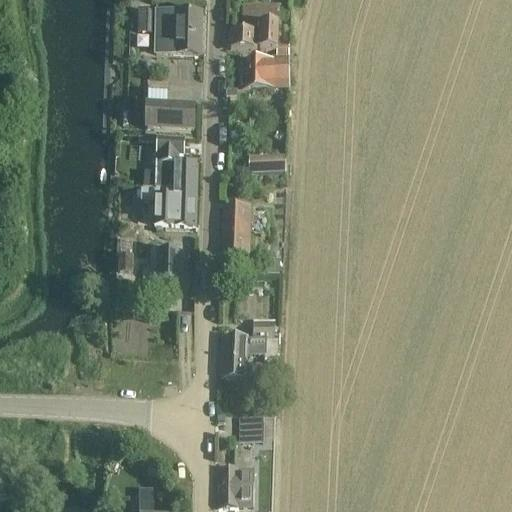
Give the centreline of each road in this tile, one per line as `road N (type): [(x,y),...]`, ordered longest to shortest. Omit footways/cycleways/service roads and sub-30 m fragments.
road 1 (residential): [(204,416),(214,0)]
road 2 (tertiary): [(61,406),(204,416)]
